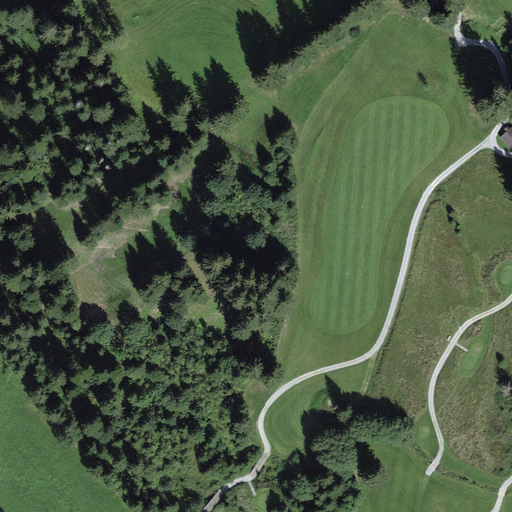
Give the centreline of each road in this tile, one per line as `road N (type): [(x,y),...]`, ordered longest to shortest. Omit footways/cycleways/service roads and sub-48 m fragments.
road 1 (track): [(205,511),(266,454),(261,420),(275,396),(371,355),(426,193),(504,118),(506,82),(496,51),(459,39),(460,0)]
road 2 (track): [(427,474),(441,451),(430,398),(436,371),(467,324),(511,298)]
